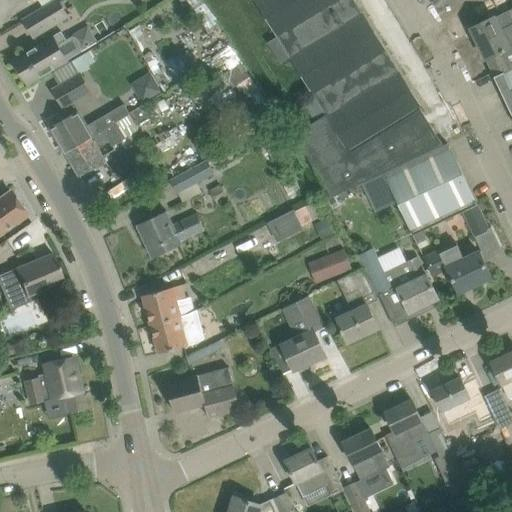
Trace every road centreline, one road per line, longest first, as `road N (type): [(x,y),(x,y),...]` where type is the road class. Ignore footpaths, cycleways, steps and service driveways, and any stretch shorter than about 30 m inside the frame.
road 1 (residential): [(145,487),(511,313)]
road 2 (secondary): [(140,463),(103,287),(53,187),(0,108)]
road 3 (residential): [(511,190),(411,0)]
road 4 (residential): [(0,489),(140,463)]
